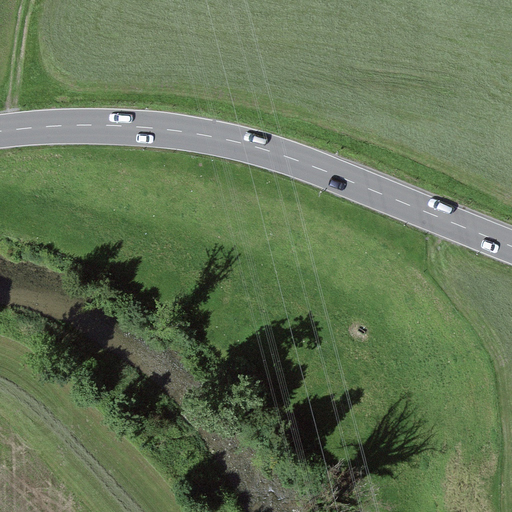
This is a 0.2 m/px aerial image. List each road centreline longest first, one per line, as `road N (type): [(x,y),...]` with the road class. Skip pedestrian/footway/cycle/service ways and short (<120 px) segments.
road 1 (secondary): [(511,246),(228,139),(131,127),(0,130)]
road 2 (track): [(26,0),(10,128)]
